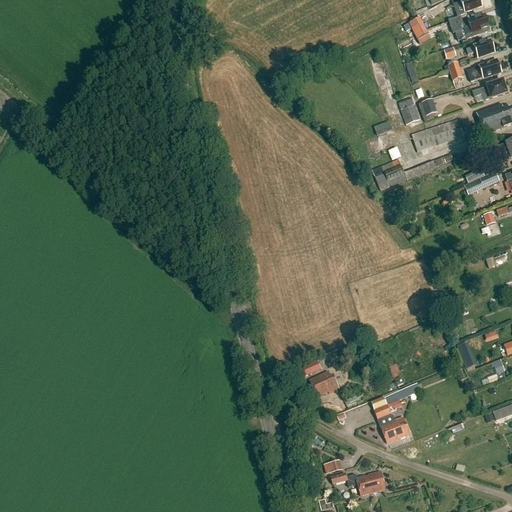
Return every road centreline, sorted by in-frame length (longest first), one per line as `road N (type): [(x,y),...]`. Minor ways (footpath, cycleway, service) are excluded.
road 1 (primary): [(289,511),(198,160),(170,0)]
road 2 (residential): [(511,499),(375,452),(312,418)]
